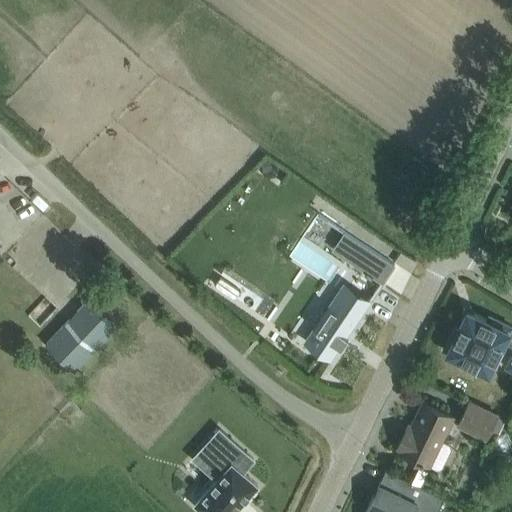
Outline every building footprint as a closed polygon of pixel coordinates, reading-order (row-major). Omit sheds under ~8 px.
[(344,231),(332,248),(382,282),(394,264),(344,230),(344,231)] [(306,340),(331,356),(367,303),(342,286),(306,340)] [(75,368),(115,326),(87,299),(47,342),(75,368)] [(511,326),(489,315),(487,319),(473,311),(465,314),(458,329),(454,327),(444,349),(489,370),(504,340),(511,344),(511,356),(507,365),(511,368),(511,326)] [(442,439),(453,415),(423,400),(411,424),(408,423),(396,447),(430,463),(437,467),(443,465),(451,447),(449,442),(442,439)] [(486,436),(497,414),(469,400),(458,423),(486,436)] [(225,468),(194,503),(204,511),(233,511),(258,485),(243,471),(256,456),(222,425),(202,447),(225,468)] [(427,470),(419,466),(412,481),(420,485),(427,470)] [(436,511),(444,497),(386,468),(377,486),(379,487),(375,495),(373,494),(364,511),(427,511),(428,511),(431,511),(436,511)]
